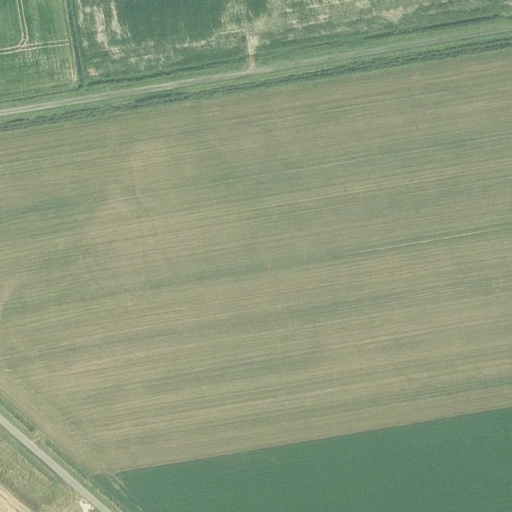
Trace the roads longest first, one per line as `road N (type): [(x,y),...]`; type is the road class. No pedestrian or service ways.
road 1 (track): [(0,115),(511,27)]
road 2 (unclassified): [(105,511),(0,419)]
